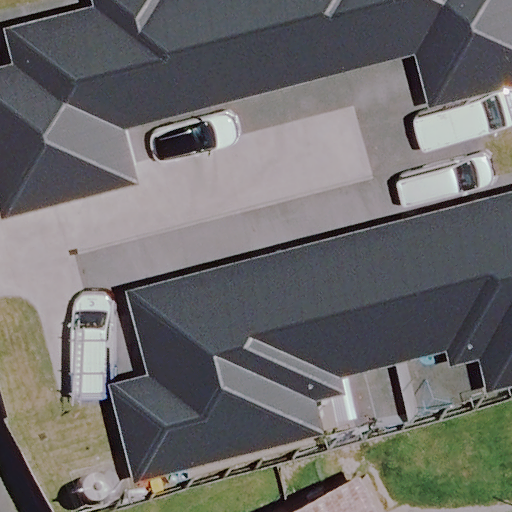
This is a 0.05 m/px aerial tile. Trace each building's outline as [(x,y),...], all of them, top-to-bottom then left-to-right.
[(277,76),(257,0),(63,0),(11,14),(20,47),(0,52),(0,170),(8,202),(145,165),(132,114),(277,76)] [(511,0),(257,0),(277,76),(422,39),(435,92),(511,72),(511,0)] [(511,176),(366,213),(400,348),(454,334),(458,350),(484,343),(493,378),(511,373),(511,176)] [(348,361),(400,348),(366,213),(130,273),(152,357),(114,367),(140,468),(334,419),(325,384),(352,377),(348,361)] [(250,511),(392,511),(366,458),(250,511)]
